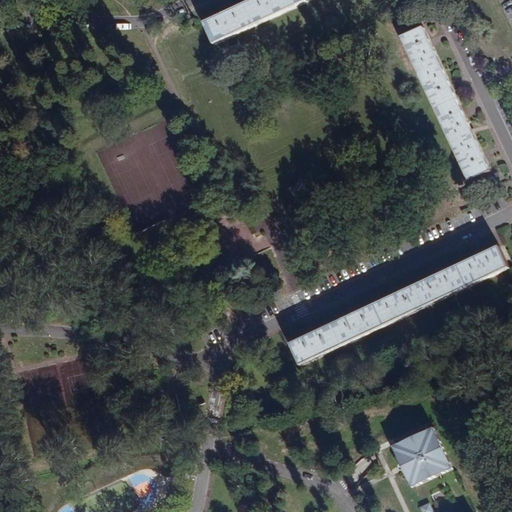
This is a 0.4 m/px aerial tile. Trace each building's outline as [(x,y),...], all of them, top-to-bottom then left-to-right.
[(215,44),(310,0),(256,0),(206,24),(215,44)] [(492,171),(424,28),(403,38),(470,181),(492,171)] [(302,365),(511,268),(501,247),(292,345),(302,365)] [(434,435),(432,431),(400,445),(402,450),(398,452),(404,465),(407,464),(409,469),(407,471),(412,482),(417,479),(419,484),(450,470),(448,465),(453,463),(439,433),(434,435)] [(433,511),(429,503),(420,507),(421,511),(433,511)]
